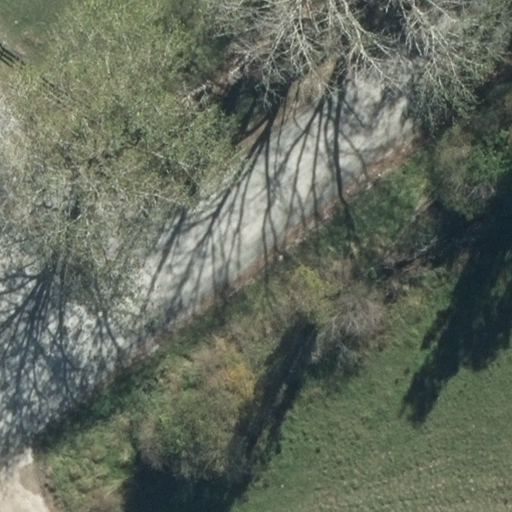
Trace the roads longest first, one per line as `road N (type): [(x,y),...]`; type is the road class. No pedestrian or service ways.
road 1 (unclassified): [(0,364),(460,0)]
road 2 (unknown): [(0,127),(85,296)]
